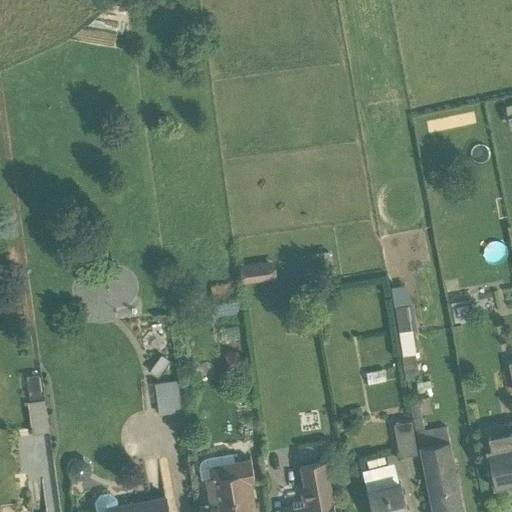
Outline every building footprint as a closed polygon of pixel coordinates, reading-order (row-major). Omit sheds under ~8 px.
[(276,278),(275,261),(240,263),(240,279),(276,278)] [(417,379),(414,353),(400,356),(404,381),(417,379)] [(385,382),(382,370),(365,373),(367,385),(385,382)] [(179,379),(156,379),(157,411),(180,410),(179,379)] [(28,398),(30,431),(47,430),(45,397),(28,398)] [(430,511),(462,511),(445,426),(423,429),(420,415),(430,412),(426,397),(408,401),(430,511)] [(409,421),(393,424),(398,457),(415,454),(409,421)] [(509,431),(488,436),(490,447),(485,449),(492,487),(510,483),(511,491),(511,490),(511,422),(507,423),(509,431)] [(256,511),(252,484),(254,483),(249,459),(233,461),(231,453),(206,457),(202,459),(199,463),(198,468),(200,479),(204,479),(208,504),(216,502),(217,511),(256,511)] [(385,464),(382,456),(366,461),(368,469),(361,471),(366,490),(369,490),(374,511),(404,511),(392,463),(385,464)] [(333,511),(325,461),(298,465),(302,488),(298,489),(300,500),(292,501),(291,505),(281,507),(282,511),(333,511)] [(94,502),(95,511),(166,511),(163,496),(117,505),(115,497),(108,493),(99,494),(94,502)]
